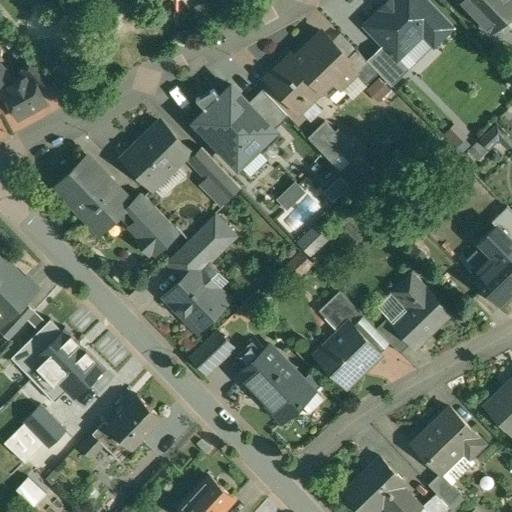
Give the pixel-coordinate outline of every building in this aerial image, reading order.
[(450,26),(424,0),(387,0),(386,2),(387,3),(365,24),(396,57),(422,32),(433,43),(450,26)] [(511,0),(468,0),(477,9),(473,13),(493,34),(511,14),(511,0)] [(356,49),(348,57),(322,31),(310,43),(312,45),(307,51),(336,82),(340,85),(354,71),(366,84),(379,72),(356,49)] [(307,51),(297,60),(290,53),(266,76),(299,110),(321,88),(324,92),(336,82),(307,51)] [(52,77),(34,59),(21,72),(26,77),(31,74),(40,90),(52,77)] [(18,81),(9,72),(7,74),(8,74),(0,81),(0,82),(5,88),(18,81)] [(40,90),(31,74),(18,81),(5,88),(3,89),(18,117),(46,102),(40,90)] [(233,85),(212,106),(210,104),(195,120),(226,152),(227,151),(225,149),(243,131),(252,141),(269,124),(270,123),(249,102),(233,85)] [(288,115),(263,89),(249,102),(270,123),(269,124),(274,129),(288,115)] [(161,120),(124,156),(153,187),(154,186),(153,184),(176,163),(177,164),(190,151),(161,120)] [(353,143),(338,127),(335,130),(325,120),(308,136),(333,162),(353,143)] [(454,124),(444,134),(456,145),(465,136),(454,124)] [(511,140),(498,125),(482,141),(489,148),(499,138),(509,148),(511,145),(511,140)] [(252,141),(243,131),(225,149),(227,151),(226,152),(236,163),(252,148),(252,141)] [(477,141),(468,149),(476,158),(485,149),(477,141)] [(241,186),(203,146),(191,158),(228,197),(241,186)] [(88,155),(56,186),(101,233),(103,232),(98,228),(129,198),(128,197),(128,198),(101,171),(102,170),(88,155)] [(291,211),(283,218),(295,230),(326,200),(304,177),(280,199),(291,211)] [(176,227),(143,193),(128,208),(149,230),(138,240),(150,252),(176,227)] [(511,209),(508,206),(491,221),(496,226),(498,224),(511,239),(511,209)] [(237,235),(216,214),(207,222),(224,240),(223,240),(227,245),(237,235)] [(207,222),(184,244),(185,245),(167,261),(183,277),(200,261),(201,262),(223,240),(224,240),(207,222)] [(314,254),(331,238),(317,224),(300,240),(314,254)] [(496,226),(479,243),(493,258),(475,275),(502,302),(511,292),(511,239),(498,224),(496,226)] [(302,252),(287,266),(297,277),(312,262),(302,252)] [(0,253),(0,302),(10,313),(1,321),(2,322),(25,300),(38,287),(27,276),(24,278),(0,253)] [(183,277),(165,295),(177,308),(178,307),(200,329),(230,300),(216,286),(214,287),(195,267),(201,262),(200,261),(183,277)] [(412,272),(395,289),(410,305),(393,320),(413,341),(412,342),(416,346),(450,313),(412,272)] [(364,314),(340,290),(325,304),(346,326),(351,321),(354,324),(364,315),(364,314)] [(25,300),(2,322),(1,321),(0,322),(0,329),(9,339),(36,310),(25,300)] [(0,322),(1,321),(10,313),(0,302),(0,322)] [(364,314),(364,315),(354,324),(379,350),(389,341),(364,314)] [(393,320),(389,316),(377,327),(401,352),(412,342),(413,341),(393,320)] [(346,326),(316,355),(346,386),(362,370),(361,369),(379,352),(380,353),(381,352),(379,350),(354,324),(351,321),(346,326)] [(105,368),(65,328),(35,357),(74,398),(105,368)] [(217,330),(191,355),(208,372),(234,347),(217,330)] [(270,344),(237,375),(247,386),(250,383),(272,407),(271,408),(284,422),(304,402),(300,398),(311,387),(270,344)] [(504,388),(486,405),(511,432),(511,381),(505,389),(504,388)] [(138,395),(109,424),(105,420),(93,433),(104,444),(109,449),(120,437),(132,449),(162,418),(138,395)] [(41,404),(24,420),(28,424),(17,434),(33,450),(43,440),(49,446),(66,429),(41,404)] [(451,406),(413,443),(440,472),(463,450),(470,457),(485,442),(451,406)] [(93,433),(79,447),(91,459),(104,444),(93,433)] [(186,455),(177,465),(181,469),(190,458),(186,455)] [(381,456),(344,492),(362,511),(375,511),(386,501),(396,511),(416,511),(421,508),(401,487),(406,482),(381,456)] [(22,486),(40,502),(50,491),(32,474),(22,486)] [(468,498),(445,475),(432,488),(440,496),(454,511),(468,498)] [(210,476),(180,508),(184,511),(222,511),(235,499),(210,476)] [(440,496),(424,511),(455,511),(454,511),(440,496)]
